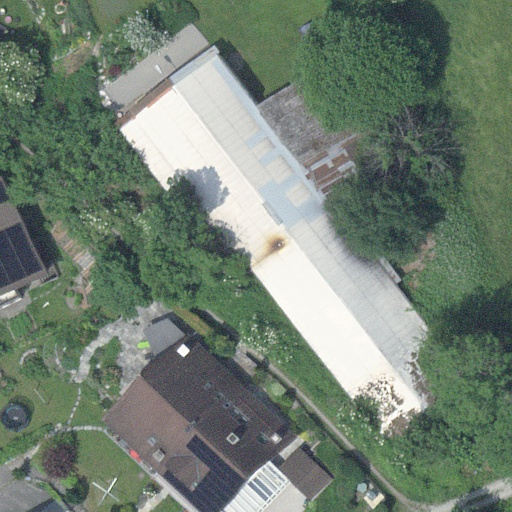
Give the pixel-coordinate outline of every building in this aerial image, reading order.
[(220,54),(125,129),(214,242),(222,236),(399,460),(486,392),(220,54)] [(25,198),(1,209),(0,209),(0,309),(63,281),(25,198)] [(189,353),(121,429),(177,480),(246,404),(189,353)] [(0,392),(0,435),(43,400),(22,375),(0,392)] [(0,435),(0,452),(10,465),(62,423),(43,400),(0,435)] [(243,511),(299,452),(246,404),(177,480),(212,511),(243,511)] [(309,455),(290,476),(317,501),(337,480),(309,455)]
